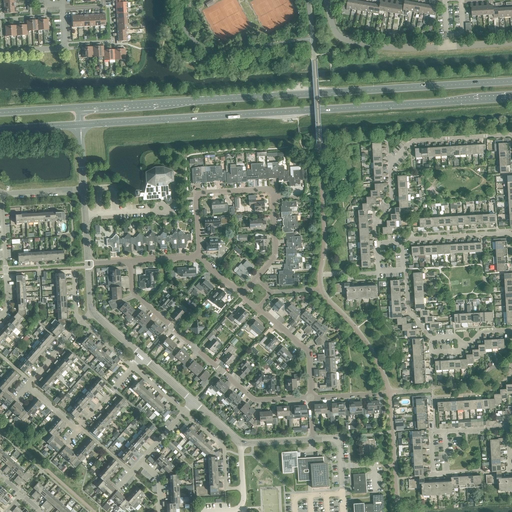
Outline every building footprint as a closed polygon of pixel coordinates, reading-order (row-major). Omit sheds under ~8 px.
[(117,36),(118,39),(116,39),(117,44),(121,43),(121,41),(127,41),(127,35),(117,36)] [(477,141),(477,145),(478,145),(479,154),(485,154),(485,145),(480,145),(480,141),(477,141)] [(372,143),(373,150),(382,149),(382,148),(381,145),(385,144),(385,142),(381,142),(381,143),(372,143)] [(458,143),(458,146),(459,146),(460,155),(466,155),(466,146),(465,146),(461,146),(461,142),(458,143)] [(464,142),(465,146),(466,146),(466,155),(472,154),(472,146),(471,146),(467,146),(467,142),(464,142)] [(471,142),(471,146),(472,146),(472,154),(479,154),(478,145),(477,145),(473,145),(473,142),(471,142)] [(445,143),(446,147),(447,147),(447,156),(454,156),(453,147),(452,147),(448,147),(448,143),(445,143)] [(452,143),(452,147),(453,147),(454,156),(460,155),(459,146),(458,146),(455,147),(454,143),(452,143)] [(499,144),(499,151),(510,151),(510,143),(503,144),(499,144)] [(427,145),(427,148),(428,148),(428,157),(435,157),(434,148),(433,148),(429,148),(429,144),(427,145)] [(433,144),(433,148),(434,148),(435,157),(441,156),(440,147),(439,148),(436,148),(435,144),(433,144)] [(439,144),(439,148),(440,147),(441,156),(447,156),(447,147),(446,147),(442,147),(442,144),(439,144)] [(422,149),(420,149),(417,149),(417,145),(414,145),(414,149),(415,149),(416,158),(422,158),(422,149)] [(420,145),(420,149),(422,149),(422,158),(428,157),(428,148),(427,148),(423,149),(423,145),(420,145)] [(373,150),(373,156),(382,156),(382,155),(382,151),(386,151),(385,148),(382,148),(382,149),(373,150)] [(499,151),(500,159),(510,158),(510,151),(499,151)] [(373,156),(373,163),(382,162),(382,161),(382,157),(386,157),(386,154),(382,155),(382,156),(373,156)] [(500,159),(500,166),(511,165),(510,158),(500,159)] [(373,163),(374,169),(383,168),(383,167),(382,164),(386,163),(386,161),(382,161),(382,162),(373,163)] [(262,179),(268,179),(267,168),(265,169),(265,170),(263,170),(263,163),(257,164),(258,179),(261,178),(262,177),(262,179)] [(275,177),(278,177),(278,166),(278,163),(272,163),(267,163),(267,168),(268,179),(274,179),(274,177),(275,177)] [(255,179),(258,179),(257,164),(251,164),(251,171),(250,171),(250,169),(246,170),(247,172),(247,180),(253,180),(253,178),(255,178),(255,179)] [(511,165),(500,166),(500,174),(511,173),(511,165)] [(144,193),(139,194),(138,190),(134,191),(133,194),(135,197),(138,197),(139,197),(143,196),(143,200),(161,199),(161,197),(164,197),(164,200),(166,204),(167,204),(168,204),(168,205),(169,205),(170,204),(171,204),(171,203),(172,203),(172,202),(172,199),(171,200),(171,192),(168,192),(168,185),(173,181),(173,171),(163,167),(163,166),(162,166),(162,167),(159,167),(159,166),(158,166),(159,167),(155,167),(145,172),(146,183),(147,183),(144,193)] [(213,181),(216,181),(215,166),(209,167),(210,174),(208,174),(208,172),(205,172),(206,183),(212,182),(212,181),(213,180),(213,181)] [(220,182),(226,181),(226,173),(226,171),(223,171),(223,173),(222,173),(221,166),(215,166),(216,181),(219,181),(219,180),(220,180),(220,182)] [(283,182),(289,182),(289,176),(289,171),(286,171),(286,173),(285,173),(284,166),(278,166),(278,177),(278,181),(282,181),(282,180),(283,180),(283,182)] [(200,183),(206,183),(205,172),(202,172),(202,174),(201,174),(201,167),(194,168),(194,169),(191,169),(192,184),(195,183),(195,182),(198,182),(198,181),(200,181),(200,183)] [(234,182),(237,182),(236,167),(230,168),(230,175),(229,175),(229,173),(226,173),(226,181),(226,184),(233,183),(233,181),(234,181),(234,182)] [(247,182),(247,180),(247,172),(244,172),(244,174),(243,174),(242,167),(236,167),(237,182),(240,182),(240,181),(241,181),(241,183),(247,182)] [(374,169),(374,175),(383,175),(383,173),(383,170),(387,170),(387,167),(383,167),(383,168),(374,169)] [(289,182),(289,187),(295,186),(295,185),(297,184),(297,185),(300,185),(299,170),(293,171),(293,178),(292,178),(292,176),(289,176),(289,182)] [(383,175),(374,175),(375,182),(384,181),(383,176),(387,176),(387,173),(383,173),(383,175)] [(375,184),(375,191),(380,191),(384,191),(384,192),(388,192),(388,189),(384,189),(384,186),(388,185),(387,183),(384,183),(384,184),(375,184)] [(254,211),(264,210),(264,202),(256,203),(255,199),(248,200),(249,206),(254,205),(254,211)] [(211,202),(212,209),(224,209),(224,210),(228,210),(228,204),(224,204),(224,201),(211,202)] [(281,206),(281,212),(292,212),(297,211),(297,207),(297,201),(282,202),(282,205),(283,205),(283,206),(281,206)] [(56,211),(55,211),(56,221),(65,221),(64,212),(56,213),(56,211)] [(283,220),(283,223),(298,222),(297,216),(291,216),(290,215),(292,215),(292,212),(281,212),(282,218),(284,218),(284,220),(283,220)] [(359,217),(359,223),(368,223),(368,222),(368,218),(372,218),(371,215),(368,216),(368,217),(359,217)] [(211,220),(205,220),(205,228),(205,229),(207,229),(207,234),(214,233),(214,227),(220,227),(220,224),(222,223),(222,224),(224,224),(224,223),(227,223),(227,224),(228,224),(228,216),(221,216),(213,216),(211,217),(211,220)] [(261,228),(261,229),(265,228),(265,221),(261,222),(261,219),(249,220),(249,222),(249,223),(249,224),(250,224),(250,228),(261,228)] [(283,233),(285,233),(293,232),(293,230),(291,230),(291,228),(298,228),(298,222),(283,223),(283,226),(284,226),(284,227),(282,227),(283,233)] [(359,223),(360,230),(368,229),(368,228),(368,224),(372,224),(372,222),(368,222),(368,223),(359,223)] [(360,230),(360,236),(369,236),(369,234),(369,231),(372,231),(372,228),(368,228),(368,229),(360,230)] [(180,230),(178,233),(179,249),(186,248),(186,244),(188,241),(191,241),(190,234),(185,234),(180,230)] [(160,236),(154,236),(155,243),(157,243),(160,245),(160,250),(167,249),(167,242),(166,235),(166,234),(163,231),(160,236)] [(172,235),(166,235),(167,242),(169,242),(172,244),(172,249),(179,249),(178,233),(175,231),(172,235)] [(148,237),(142,237),(143,244),(145,244),(148,246),(148,250),(155,250),(155,243),(154,236),(154,235),(151,232),(148,237)] [(286,240),(286,243),(301,242),(301,236),(294,237),(294,235),(296,235),(295,232),(293,232),(285,233),(285,239),(287,239),(287,240),(286,240)] [(136,237),(130,238),(131,245),(133,244),(136,247),(136,251),(143,251),(143,244),(142,237),(142,235),(140,233),(136,237)] [(118,238),(118,237),(116,234),(112,239),(106,239),(107,246),(109,246),(112,248),(112,253),(116,252),(116,257),(120,257),(119,252),(119,245),(118,238)] [(124,238),(118,238),(119,245),(121,245),(124,247),(124,252),(131,251),(131,245),(130,238),(130,236),(128,234),(124,238)] [(360,236),(360,242),(369,242),(369,241),(369,237),(373,237),(373,234),(369,234),(369,236),(360,236)] [(209,243),(206,243),(207,251),(218,250),(217,245),(220,245),(219,236),(209,237),(209,243)] [(261,237),(255,237),(255,240),(255,243),(259,243),(260,251),(260,253),(262,254),(265,254),(266,252),(266,250),(267,250),(266,236),(263,237),(261,237)] [(496,242),(496,249),(507,249),(507,241),(506,241),(506,238),(493,239),(493,242),(496,242)] [(474,240),(474,243),(475,243),(475,252),(482,252),(481,243),(476,243),(476,239),(474,240)] [(461,240),(461,244),(462,244),(463,253),(469,253),(469,244),(468,244),(464,244),(464,240),(461,240)] [(467,240),(468,244),(469,244),(469,253),(475,252),(475,243),(474,243),(470,244),(470,240),(467,240)] [(360,242),(361,249),(370,248),(370,247),(369,243),(373,243),(373,241),(369,241),(369,242),(360,242)] [(442,241),(442,245),(443,245),(444,254),(450,254),(450,245),(449,245),(445,245),(445,241),(442,241)] [(448,241),(449,245),(450,245),(450,254),(457,253),(456,244),(455,244),(451,245),(451,241),(448,241)] [(455,241),(455,244),(456,244),(457,253),(463,253),(462,244),(461,244),(458,244),(457,241),(455,241)] [(286,248),(286,254),(297,253),(297,250),(295,250),(295,249),(302,248),(301,242),(286,243),(287,246),(288,247),(286,248)] [(423,243),(423,246),(425,246),(425,255),(431,255),(431,246),(430,246),(426,246),(426,242),(423,243)] [(429,242),(430,246),(431,246),(431,255),(438,255),(437,246),(436,246),(432,246),(432,242),(429,242)] [(436,242),(436,246),(437,246),(438,255),(444,254),(443,245),(442,245),(439,246),(438,242),(436,242)] [(418,247),(417,247),(413,247),(413,243),(411,243),(411,247),(412,247),(412,256),(419,256),(418,247)] [(417,243),(417,247),(418,247),(419,256),(425,255),(425,246),(423,246),(420,247),(419,243),(417,243)] [(361,249),(361,255),(370,254),(370,253),(370,250),(374,249),(373,247),(370,247),(370,248),(361,249)] [(496,249),(496,257),(507,256),(507,249),(496,249)] [(287,261),(288,264),(299,263),(303,263),(302,257),(295,257),(295,256),(297,256),(297,253),(286,254),(286,260),(288,260),(288,261),(287,261)] [(361,255),(362,261),(370,261),(370,260),(370,256),(374,256),(374,253),(370,253),(370,254),(361,255)] [(496,257),(497,264),(508,263),(507,256),(496,257)] [(370,261),(362,261),(362,268),(371,267),(371,262),(374,262),(374,259),(370,260),(370,261)] [(235,273),(243,280),(246,276),(245,274),(248,270),(249,271),(253,267),(246,261),(242,265),(241,264),(237,268),(239,269),(235,273)] [(279,271),(279,275),(284,275),(289,274),(289,275),(294,274),(294,271),(292,271),(292,270),(299,269),(299,263),(288,264),(284,264),(284,267),(285,267),(285,268),(283,269),(283,271),(279,271)] [(508,263),(497,264),(497,272),(508,271),(508,263)] [(111,273),(111,276),(120,276),(119,270),(113,270),(113,268),(107,268),(107,273),(111,273)] [(177,269),(177,271),(177,274),(181,274),(181,277),(196,276),(195,268),(177,269)] [(159,273),(158,270),(145,271),(145,276),(139,276),(140,282),(140,283),(139,283),(139,287),(140,288),(140,289),(141,289),(143,289),(145,289),(145,288),(154,288),(154,273),(159,273)] [(284,275),(279,275),(278,275),(279,281),(281,281),(281,282),(280,282),(280,285),(295,285),(295,278),(288,279),(288,277),(289,277),(289,275),(289,274),(284,275)] [(107,277),(108,285),(114,285),(114,282),(120,282),(120,276),(111,276),(107,277)] [(390,281),(391,287),(400,287),(400,286),(399,282),(403,282),(403,279),(399,279),(399,280),(390,281)] [(200,282),(195,287),(201,291),(203,289),(208,293),(213,287),(205,280),(202,284),(200,282)] [(345,292),(347,292),(348,300),(378,298),(377,286),(372,286),(371,282),(369,282),(369,286),(364,287),(364,283),(361,283),(362,287),(357,287),(357,283),(354,283),(354,287),(349,288),(349,283),(344,284),(345,292)] [(334,284),(334,293),(335,293),(343,292),(342,284),(334,284)] [(112,290),(112,294),(121,293),(121,287),(114,288),(114,285),(108,285),(108,291),(112,290)] [(391,287),(391,294),(400,293),(400,292),(400,288),(404,288),(404,285),(400,286),(400,287),(391,287)] [(219,289),(214,295),(214,294),(212,297),(210,300),(216,305),(221,309),(225,304),(220,300),(223,297),(224,297),(226,295),(225,295),(225,294),(219,289)] [(391,294),(392,300),(401,299),(400,298),(400,295),(404,294),(404,292),(400,292),(400,293),(391,294)] [(121,293),(112,294),(112,300),(108,302),(112,310),(118,307),(115,302),(115,300),(121,299),(121,293)] [(175,301),(175,300),(171,297),(168,300),(165,297),(165,298),(164,298),(162,299),(162,300),(159,304),(164,309),(168,304),(170,306),(172,305),(175,301)] [(392,300),(392,306),(401,306),(401,305),(401,301),(404,301),(404,298),(400,298),(401,299),(392,300)] [(275,312),(280,316),(284,311),(282,309),(285,305),(279,300),(272,307),(276,311),(275,312)] [(119,309),(124,313),(130,307),(125,303),(119,309)] [(287,313),(290,316),(297,308),(291,303),(284,311),(280,316),(282,318),(287,313)] [(18,311),(18,312),(26,315),(25,310),(27,310),(26,304),(16,305),(16,306),(18,306),(18,311)] [(392,306),(392,312),(401,312),(401,311),(401,307),(405,307),(405,304),(401,305),(401,306),(392,306)] [(130,324),(133,320),(134,319),(130,315),(134,310),(130,307),(124,313),(128,317),(126,320),(130,324)] [(179,308),(172,316),(177,320),(178,319),(181,321),(188,314),(184,312),(184,313),(179,308)] [(241,308),(234,316),(232,313),(228,318),(232,322),(235,319),(241,324),(248,315),(241,308)] [(291,326),(294,323),(302,313),(297,308),(290,316),(293,318),(289,324),(291,326)] [(301,319),(305,322),(311,315),(305,310),(302,313),(294,323),(297,325),(301,319)] [(138,324),(140,321),(146,315),(141,311),(134,319),(133,320),(138,324)] [(393,319),(397,319),(397,318),(402,318),(401,313),(405,313),(405,311),(401,311),(401,312),(392,312),(393,319)] [(13,316),(12,316),(20,323),(24,319),(23,318),(26,315),(18,312),(17,313),(14,316),(13,316)] [(58,320),(58,321),(65,323),(65,319),(67,319),(67,314),(68,314),(68,313),(58,314),(58,320)] [(142,328),(144,330),(148,325),(146,323),(150,319),(146,315),(140,321),(144,325),(142,328)] [(303,331),(306,333),(317,320),(311,315),(305,322),(308,325),(303,331)] [(12,316),(9,321),(16,327),(17,327),(20,323),(12,316)] [(398,325),(402,325),(402,324),(407,324),(406,319),(410,319),(410,317),(406,317),(406,318),(402,318),(397,318),(397,319),(398,325)] [(313,330),(316,332),(323,325),(317,320),(306,333),(308,335),(313,330)] [(9,321),(5,325),(12,332),(15,328),(16,327),(9,321)] [(57,322),(54,326),(61,333),(62,332),(61,331),(64,328),(63,326),(65,323),(58,321),(57,322)] [(251,330),(258,335),(263,329),(259,325),(260,325),(256,321),(251,326),(249,324),(248,325),(245,329),(249,333),(251,330)] [(149,329),(153,333),(159,326),(155,322),(150,327),(148,325),(144,330),(146,332),(149,329)] [(185,328),(188,330),(190,328),(192,331),(192,332),(194,333),(196,334),(198,334),(203,328),(203,326),(198,326),(198,322),(195,322),(194,323),(189,323),(185,328)] [(403,331),(407,331),(407,330),(411,330),(411,325),(415,325),(415,323),(411,323),(411,324),(407,324),(402,324),(402,325),(403,331)] [(5,327),(2,330),(8,336),(9,335),(12,332),(5,325),(4,326),(5,327)] [(315,341),(316,343),(328,338),(325,335),(329,330),(323,325),(316,332),(320,335),(315,341)] [(61,333),(54,326),(50,331),(57,337),(61,333)] [(159,326),(153,333),(158,337),(164,330),(159,326)] [(407,330),(407,331),(407,337),(416,336),(416,331),(420,331),(420,329),(416,329),(416,330),(411,330),(407,330)] [(0,335),(5,340),(8,337),(8,336),(2,330),(0,332),(0,335)] [(79,342),(83,346),(92,337),(90,335),(87,338),(85,336),(88,333),(84,330),(81,333),(83,335),(81,338),(82,339),(79,342)] [(44,337),(52,343),(55,339),(48,332),(44,337)] [(212,335),(208,340),(211,342),(206,347),(212,351),(215,347),(217,349),(221,345),(219,344),(220,342),(212,335)] [(271,335),(268,338),(267,340),(264,337),(259,343),(264,348),(267,344),(273,350),(276,346),(274,344),(277,340),(271,335)] [(490,336),(490,340),(491,340),(491,349),(498,349),(497,340),(496,340),(492,340),(492,336),(490,336)] [(496,336),(496,340),(497,340),(498,349),(504,348),(504,339),(499,340),(499,336),(496,336)] [(40,341),(47,347),(50,344),(51,344),(52,343),(44,337),(41,340),(40,341)] [(83,346),(88,350),(93,343),(91,341),(94,338),(92,337),(83,346)] [(484,341),(485,345),(485,349),(491,349),(491,340),(490,340),(486,340),(486,337),(483,337),(484,341)] [(161,345),(166,348),(172,342),(167,338),(162,343),(160,341),(155,347),(158,349),(161,345)] [(235,338),(230,342),(234,346),(238,341),(235,338)] [(324,345),(325,350),(335,349),(334,341),(328,342),(328,338),(316,343),(317,346),(324,345)] [(412,339),(413,347),(424,346),(423,339),(412,339)] [(37,345),(44,352),(45,351),(44,350),(47,347),(40,341),(40,342),(37,345)] [(478,346),(479,350),(479,354),(486,354),(485,349),(485,345),(480,345),(480,341),(477,342),(478,346)] [(167,356),(169,358),(174,352),(172,350),(176,346),(172,342),(166,348),(170,352),(167,356)] [(88,350),(92,354),(100,344),(99,343),(96,346),(93,343),(88,350)] [(92,354),(96,358),(102,351),(100,349),(102,346),(100,344),(92,354)] [(33,350),(39,355),(42,352),(43,353),(44,352),(37,345),(33,349),(33,350)] [(226,355),(222,360),(228,366),(234,358),(231,355),(235,350),(230,345),(223,353),(224,353),(226,355)] [(413,347),(413,354),(424,353),(424,346),(413,347)] [(472,350),(473,355),(473,359),(480,359),(479,354),(479,350),(474,350),(474,346),(471,346),(472,350)] [(276,354),(286,363),(293,355),(283,347),(276,354)] [(175,356),(179,360),(185,353),(181,349),(176,354),(174,352),(169,358),(172,360),(175,356)] [(318,355),(318,358),(335,357),(335,349),(325,350),(325,354),(318,355)] [(29,354),(36,361),(37,360),(36,359),(39,355),(33,350),(32,350),(29,354)] [(96,358),(101,361),(109,352),(107,350),(105,353),(102,351),(96,358)] [(64,352),(63,353),(72,362),(76,357),(70,351),(67,354),(64,352)] [(466,355),(467,360),(467,364),(474,364),(473,359),(473,355),(468,355),(468,351),(465,351),(465,355),(466,355)] [(101,361),(105,365),(111,359),(108,356),(111,353),(109,352),(101,361)] [(64,358),(62,360),(68,366),(72,362),(63,353),(61,355),(64,358)] [(181,367),(183,369),(187,364),(185,362),(190,357),(185,353),(179,360),(184,364),(181,367)] [(413,354),(414,361),(425,361),(424,353),(413,354)] [(26,357),(25,358),(32,364),(35,361),(36,361),(29,354),(26,357)] [(453,357),(453,360),(454,360),(455,369),(461,369),(461,360),(459,360),(456,360),(456,356),(453,357)] [(459,356),(459,360),(461,360),(461,369),(468,368),(467,364),(467,360),(462,360),(462,356),(459,356)] [(325,361),(326,365),(335,365),(335,357),(318,358),(318,361),(325,361)] [(440,357),(441,361),(442,361),(442,370),(448,370),(448,361),(447,361),(443,361),(443,357),(440,357)] [(447,357),(447,361),(448,361),(448,370),(455,369),(454,360),(453,360),(449,361),(449,357),(447,357)] [(25,358),(25,359),(21,362),(29,369),(30,368),(29,367),(32,364),(25,358)] [(105,365),(109,369),(117,359),(116,358),(113,361),(111,359),(105,365)] [(442,361),(441,361),(437,361),(437,358),(434,358),(434,362),(435,362),(436,370),(442,370),(442,361)] [(117,359),(109,369),(113,373),(119,366),(117,364),(119,361),(117,359)] [(57,360),(55,362),(65,370),(68,366),(62,360),(60,363),(57,360)] [(237,373),(240,376),(242,378),(252,368),(243,360),(238,366),(239,366),(241,368),(237,373)] [(188,368),(192,372),(198,365),(194,361),(190,366),(187,364),(183,369),(186,370),(188,368)] [(414,361),(414,369),(425,368),(425,361),(414,361)] [(29,369),(21,362),(18,367),(24,373),(27,369),(28,370),(29,369)] [(57,366),(54,369),(61,374),(65,370),(55,362),(54,364),(57,366)] [(196,381),(199,378),(201,376),(199,374),(203,369),(198,365),(192,372),(197,376),(194,379),(196,381)] [(319,370),(319,373),(336,372),(335,365),(326,365),(326,370),(319,370)] [(414,369),(415,376),(426,375),(425,368),(414,369)] [(12,369),(8,374),(16,380),(20,376),(12,369)] [(49,369),(48,370),(57,379),(61,374),(54,369),(52,371),(49,369)] [(49,375),(47,377),(53,383),(57,379),(48,370),(46,372),(49,375)] [(199,378),(202,380),(200,383),(201,385),(201,386),(203,387),(208,382),(206,380),(210,375),(205,371),(201,376),(199,378)] [(267,382),(267,391),(274,391),(273,375),(267,376),(267,375),(265,375),(260,371),(250,383),(255,387),(261,380),(262,381),(266,382),(267,382)] [(326,376),(327,380),(336,380),(336,372),(319,373),(319,376),(326,376)] [(8,374),(5,378),(12,385),(16,380),(8,374)] [(288,386),(288,389),(288,390),(296,390),(296,381),(299,381),(299,374),(293,374),(294,380),(285,380),(286,386),(288,386)] [(426,375),(415,376),(415,384),(426,383),(426,375)] [(42,377),(40,379),(50,387),(53,383),(47,377),(45,380),(42,377)] [(99,377),(95,382),(102,388),(105,383),(99,377)] [(5,378),(1,382),(8,389),(12,385),(5,378)] [(50,387),(40,379),(38,381),(41,383),(39,386),(46,392),(50,387)] [(130,387),(134,391),(143,382),(141,380),(138,383),(136,381),(135,382),(131,386),(130,387)] [(214,387),(218,390),(224,384),(219,380),(215,384),(213,383),(208,388),(210,390),(214,387)] [(336,380),(327,380),(327,385),(320,385),(320,389),(337,388),(336,380)] [(0,383),(0,389),(4,392),(7,389),(7,390),(8,389),(1,382),(0,383)] [(95,382),(91,386),(98,392),(102,388),(95,382)] [(134,391),(139,395),(144,388),(142,386),(145,383),(143,382),(134,391)] [(221,401),(222,399),(226,394),(224,393),(228,388),(224,384),(218,390),(222,394),(218,399),(221,401)] [(91,386),(87,390),(94,396),(98,392),(91,386)] [(139,395),(143,399),(151,389),(149,388),(147,391),(144,388),(139,395)] [(143,399),(147,403),(153,396),(150,394),(153,391),(151,389),(143,399)] [(87,390),(84,395),(90,400),(94,396),(87,390)] [(227,398),(231,402),(237,395),(233,391),(228,396),(226,394),(222,399),(224,401),(227,398)] [(0,398),(0,400),(3,403),(10,396),(9,395),(8,396),(5,393),(0,398)] [(147,403),(151,406),(161,395),(159,394),(155,398),(153,396),(147,403)] [(84,395),(80,399),(86,405),(90,400),(84,395)] [(151,406),(156,410),(161,404),(159,401),(163,397),(161,395),(151,406)] [(233,409),(235,410),(235,411),(239,406),(237,404),(242,399),(237,395),(231,402),(235,406),(233,409)] [(10,396),(3,403),(7,407),(14,400),(10,396)] [(115,397),(114,398),(123,407),(127,402),(121,396),(118,399),(115,397)] [(416,396),(416,407),(427,406),(427,399),(425,399),(425,396),(416,396)] [(35,397),(31,402),(39,408),(43,404),(35,397)] [(76,403),(83,409),(86,405),(80,399),(78,398),(75,402),(76,403)] [(115,403),(113,405),(119,411),(123,407),(114,398),(112,400),(115,403)] [(367,408),(365,408),(365,414),(368,414),(368,411),(374,410),(373,401),(367,402),(367,408)] [(379,401),(373,401),(374,410),(379,410),(380,413),(382,413),(382,407),(379,407),(379,401)] [(9,409),(14,413),(20,406),(16,402),(9,409)] [(31,402),(28,406),(35,413),(39,408),(31,402)] [(348,415),(348,417),(351,416),(350,412),(356,411),(356,402),(350,403),(350,409),(347,409),(348,415)] [(362,402),(356,402),(356,411),(362,411),(362,415),(365,414),(365,408),(362,408),(362,402)] [(76,403),(72,408),(79,413),(83,409),(76,403)] [(156,410),(160,414),(168,404),(167,403),(164,406),(161,404),(156,410)] [(240,410),(244,414),(250,407),(246,403),(241,408),(239,406),(235,411),(235,410),(234,411),(236,413),(240,410)] [(333,413),(339,412),(338,403),(332,404),(333,410),(330,410),(330,416),(333,416),(333,413)] [(345,416),(348,415),(347,409),(345,409),(344,403),(338,403),(339,412),(345,412),(345,416)] [(168,404),(160,414),(164,418),(168,414),(169,415),(171,413),(171,412),(168,409),(170,406),(168,404)] [(328,417),(330,416),(330,410),(327,410),(327,404),(321,405),(321,413),(327,413),(328,417)] [(108,405),(106,407),(116,415),(119,411),(113,405),(111,408),(108,405)] [(306,405),(300,406),(300,415),(304,414),(304,418),(308,417),(308,414),(306,414),(306,405)] [(14,413),(18,417),(24,410),(20,407),(21,406),(20,406),(14,413)] [(28,408),(25,411),(28,414),(31,417),(35,413),(28,406),(27,407),(28,408)] [(282,407),(283,416),(286,416),(286,419),(289,419),(292,419),(291,413),(289,413),(288,406),(282,407)] [(294,412),(291,413),(292,419),(295,419),(301,418),(300,415),(300,406),(294,406),(294,412)] [(416,407),(417,414),(428,413),(427,406),(416,407)] [(107,411),(105,414),(112,420),(116,415),(106,407),(104,409),(107,411)] [(250,407),(244,414),(242,416),(246,420),(245,421),(248,423),(253,418),(250,416),(255,411),(250,407)] [(79,413),(72,408),(68,412),(69,412),(75,418),(79,413)] [(24,410),(18,417),(22,421),(28,414),(25,411),(24,410)] [(266,421),(265,412),(265,411),(264,411),(261,411),(260,412),(259,412),(259,419),(257,419),(257,425),(260,425),(260,421),(266,421)] [(271,412),(265,412),(266,421),(266,424),(272,424),(275,424),(274,418),(272,418),(271,412)] [(417,414),(417,422),(428,421),(428,413),(417,414)] [(100,414),(99,415),(108,424),(112,420),(105,414),(103,416),(100,414)] [(100,420),(98,422),(104,428),(108,424),(99,415),(97,417),(100,420)] [(59,418),(55,422),(62,429),(66,424),(59,418)] [(428,421),(417,422),(418,429),(429,428),(428,421)] [(55,422),(51,427),(58,433),(62,429),(55,422)] [(93,422),(91,424),(100,432),(104,428),(98,422),(96,425),(93,422)] [(150,422),(146,427),(153,433),(156,428),(150,422)] [(100,432),(91,424),(89,426),(92,428),(90,431),(95,436),(97,437),(100,432)] [(181,432),(185,436),(194,427),(192,425),(189,428),(187,426),(186,426),(182,432),(181,432)] [(47,431),(50,434),(50,433),(54,437),(57,433),(58,434),(58,433),(51,427),(47,431)] [(146,427),(142,431),(149,437),(153,433),(146,427)] [(185,436),(190,440),(195,434),(193,431),(195,428),(194,427),(185,436)] [(412,435),(413,439),(422,438),(421,437),(421,433),(425,433),(425,430),(421,431),(421,432),(413,432),(413,431),(409,431),(409,435),(412,435)] [(142,431),(138,435),(145,441),(149,437),(142,431)] [(44,440),(49,444),(55,437),(54,437),(50,433),(50,434),(44,440)] [(190,440),(194,444),(202,434),(200,433),(198,436),(195,434),(190,440)] [(194,444),(198,448),(204,441),(201,439),(204,436),(202,434),(194,444)] [(138,435),(135,440),(141,446),(145,441),(138,435)] [(49,444),(53,448),(60,440),(59,440),(58,440),(55,437),(49,444)] [(89,437),(85,442),(93,448),(97,444),(89,437)] [(413,439),(413,445),(422,444),(422,443),(422,439),(425,439),(425,437),(421,437),(422,438),(413,439)] [(490,440),(491,447),(500,446),(499,445),(499,441),(503,441),(503,438),(499,438),(499,440),(490,440)] [(375,456),(376,455),(375,440),(374,439),(367,440),(363,440),(362,441),(363,456),(364,457),(375,456)] [(60,440),(53,448),(58,452),(64,444),(60,440)] [(135,440),(131,444),(137,450),(141,446),(135,440)] [(198,448),(202,451),(211,442),(209,440),(206,443),(204,441),(198,448)] [(85,442),(81,446),(89,453),(93,448),(85,442)] [(202,451),(208,456),(215,453),(212,450),(213,449),(210,446),(213,443),(211,442),(202,451)] [(413,445),(413,451),(422,451),(422,449),(422,446),(426,446),(426,443),(422,443),(422,444),(413,445)] [(131,444),(127,448),(134,454),(137,450),(131,444)] [(491,447),(491,453),(500,452),(500,451),(500,448),(503,447),(503,445),(499,445),(500,446),(491,447)] [(59,453),(64,457),(71,450),(66,446),(59,453)] [(81,446),(78,450),(85,457),(89,453),(81,446)] [(127,448),(123,453),(130,458),(134,454),(127,448)] [(413,451),(414,457),(423,457),(423,456),(422,452),(426,452),(426,449),(422,449),(422,451),(413,451)] [(64,457),(68,461),(74,454),(71,451),(71,450),(64,457)] [(78,452),(75,455),(78,458),(78,459),(81,461),(85,457),(78,450),(77,451),(78,452)] [(491,453),(491,459),(500,459),(500,457),(500,454),(504,454),(504,451),(500,451),(500,452),(491,453)] [(282,453),(283,473),(293,473),(293,468),(298,467),(299,481),(314,480),(314,484),(315,488),(312,488),(330,487),(329,487),(329,484),(328,469),(328,465),(324,465),(323,457),(298,459),(297,452),(282,453)] [(0,463),(2,461),(5,463),(10,457),(5,453),(0,457),(0,463)] [(130,458),(123,453),(119,457),(120,457),(126,463),(130,458)] [(208,456),(208,463),(221,462),(221,460),(217,460),(217,457),(215,457),(215,453),(208,456)] [(74,454),(68,461),(73,465),(78,459),(78,458),(75,455),(74,454)] [(157,463),(160,465),(165,459),(161,455),(160,456),(159,454),(154,460),(155,461),(155,462),(153,464),(154,466),(157,463)] [(414,457),(414,464),(423,463),(423,462),(423,458),(427,458),(426,456),(423,456),(423,457),(414,457)] [(3,471),(5,474),(15,462),(10,457),(5,463),(8,466),(3,471)] [(491,459),(492,465),(501,465),(501,464),(500,460),(504,460),(504,457),(500,457),(500,459),(491,459)] [(113,459),(109,463),(117,470),(121,465),(113,459)] [(159,471),(161,472),(170,463),(165,459),(160,465),(162,468),(159,471)] [(13,470),(16,473),(21,467),(15,462),(5,474),(8,476),(13,470)] [(414,464),(415,470),(423,469),(423,468),(423,465),(427,464),(427,462),(423,462),(423,463),(414,464)] [(109,463),(106,467),(113,474),(117,470),(109,463)] [(166,471),(169,474),(174,472),(171,470),(174,467),(170,463),(161,472),(163,474),(166,471)] [(501,465),(492,465),(492,472),(501,471),(501,466),(505,466),(504,464),(501,464),(501,465)] [(14,481),(16,483),(26,472),(21,467),(16,473),(18,475),(14,481)] [(106,467),(102,472),(109,478),(113,474),(106,467)] [(423,469),(415,470),(415,476),(424,476),(424,471),(427,471),(427,468),(423,468),(423,469)] [(26,472),(16,483),(19,485),(24,480),(26,482),(32,477),(26,472)] [(98,476),(101,479),(101,478),(105,482),(108,478),(108,479),(109,478),(102,472),(98,476)] [(166,479),(166,481),(178,480),(178,475),(174,475),(174,472),(169,474),(169,479),(166,479)] [(353,474),(354,494),(367,493),(365,474),(353,474)] [(511,477),(509,478),(509,474),(506,474),(506,478),(501,479),(501,474),(497,475),(497,483),(499,483),(500,491),(511,490),(511,477)] [(486,475),(487,484),(495,483),(495,475),(487,475),(486,475)] [(473,476),(466,477),(467,488),(474,487),(473,476)] [(481,476),(473,476),(474,487),(481,487),(481,476)] [(451,478),(451,482),(452,489),(459,488),(459,477),(451,478)] [(466,477),(459,477),(459,488),(467,488),(466,477)] [(95,485),(100,489),(106,482),(105,482),(101,478),(101,479),(95,485)] [(451,482),(446,482),(446,478),(444,478),(444,482),(439,482),(439,478),(436,478),(436,483),(432,483),(431,479),(429,479),(429,483),(424,483),(424,479),(419,479),(420,488),(422,488),(422,496),(452,494),(452,489),(451,482)] [(418,488),(417,480),(409,480),(409,489),(410,488),(418,488)] [(31,496),(33,498),(43,487),(38,482),(33,488),(36,491),(31,496)] [(100,489),(104,493),(111,485),(110,484),(109,485),(106,482),(100,489)] [(111,485),(104,493),(108,497),(115,489),(111,485)] [(222,485),(210,486),(210,496),(219,495),(218,488),(222,487),(222,485)] [(41,495),(44,498),(49,492),(43,487),(33,498),(36,501),(41,495)] [(136,487),(132,491),(140,498),(144,493),(136,487)] [(2,488),(0,489),(0,496),(8,503),(10,501),(5,496),(7,493),(2,488)] [(110,498),(115,502),(121,495),(117,491),(110,498)] [(132,491),(129,495),(136,502),(140,498),(132,491)] [(44,508),(54,497),(49,492),(44,498),(47,500),(41,507),(43,509),(44,508)] [(115,502),(119,506),(125,499),(122,497),(122,496),(121,495),(115,502)] [(129,497),(126,500),(129,503),(129,504),(132,506),(136,502),(129,495),(128,496),(129,497)] [(379,511),(384,507),(383,495),(373,495),(373,504),(364,504),(364,503),(354,504),(354,511),(379,511)] [(0,496),(0,501),(6,506),(8,503),(0,496)] [(52,505),(55,507),(60,501),(54,497),(44,508),(47,510),(52,505)] [(125,499),(119,506),(123,510),(129,504),(129,503),(126,500),(125,499)] [(55,511),(59,511),(65,506),(60,501),(55,507),(57,510),(55,511)]
